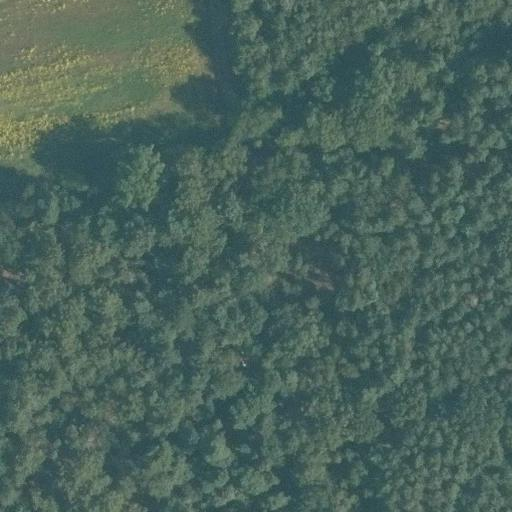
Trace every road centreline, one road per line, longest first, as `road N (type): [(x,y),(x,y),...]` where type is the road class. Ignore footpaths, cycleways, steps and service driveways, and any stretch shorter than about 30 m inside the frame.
road 1 (track): [(217,0),(224,60),(311,378)]
road 2 (track): [(311,378),(340,511)]
